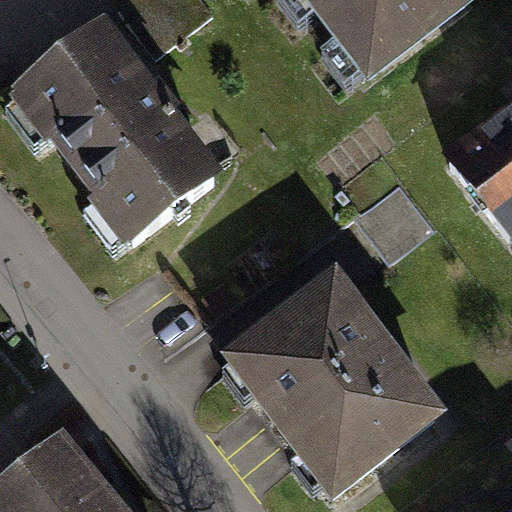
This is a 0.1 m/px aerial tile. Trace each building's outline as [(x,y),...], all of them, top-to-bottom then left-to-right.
[(196,0),(145,0),(123,18),(157,61),(211,18),(196,0)] [(461,0),(292,0),(370,102),(477,21),(461,0)] [(103,45),(17,108),(129,258),(215,194),(103,45)] [(511,122),(450,167),(511,250),(511,122)] [(400,189),(355,225),(392,271),(437,236),(400,189)] [(335,294),(233,371),(333,502),(436,423),(393,366),(385,372),(372,355),(378,350),(335,294)] [(102,511),(58,456),(0,501),(0,511),(102,511)]
